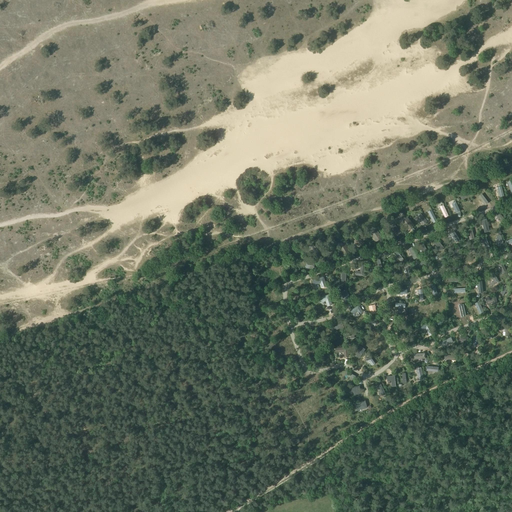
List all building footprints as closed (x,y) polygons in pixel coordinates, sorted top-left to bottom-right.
[(463,193),(459,195),(462,200),(471,195),(470,191),(464,195),(463,193)] [(481,194),(478,197),(484,205),(488,203),(481,194)] [(455,202),(451,204),(456,214),(460,212),(455,202)] [(440,207),(445,218),(449,216),(443,205),(440,207)] [(432,210),(428,212),(433,223),(437,221),(432,210)] [(498,212),(495,215),(502,223),(505,220),(498,212)] [(420,213),(416,217),(423,225),(427,222),(420,213)] [(407,218),(402,222),(408,230),(414,225),(407,218)] [(393,223),(389,226),(394,232),(391,234),(394,238),(401,232),(393,223)] [(375,228),(369,232),(376,241),(382,237),(375,228)] [(453,231),(450,233),(456,243),(459,241),(453,231)] [(497,237),(496,238),(497,241),(498,241),(501,247),(504,245),(500,234),(496,236),(497,237)] [(355,235),(353,238),(362,245),(364,242),(355,235)] [(444,248),(437,240),(434,243),(439,249),(438,249),(440,252),(444,248)] [(319,252),(312,243),(303,250),(306,254),(311,249),(316,255),(319,252)] [(345,243),(338,247),(344,256),(350,252),(345,243)] [(429,254),(423,244),(420,246),(425,256),(429,254)] [(329,256),(325,258),(326,262),(335,259),(331,247),(326,249),(329,256)] [(408,249),(413,259),(417,257),(412,247),(408,249)] [(459,247),(451,250),(453,253),(457,252),(459,258),(463,256),(459,247)] [(397,251),(394,253),(401,262),(404,259),(397,251)] [(379,258),(375,259),(377,266),(373,267),(374,271),(382,269),(379,258)] [(306,261),(306,268),(314,269),(315,262),(306,261)] [(503,274),(507,272),(502,263),(498,265),(503,274)] [(356,271),(355,275),(363,276),(365,266),(361,265),(360,272),(356,271)] [(323,277),(311,281),(313,287),(319,284),(321,289),(326,287),(323,277)] [(505,285),(500,293),(503,295),(508,287),(505,285)] [(341,292),(345,304),(351,302),(347,290),(341,292)] [(328,295),(319,298),(321,303),(326,301),(328,306),(332,305),(328,295)] [(495,296),(485,298),(486,302),(492,301),(493,304),(497,304),(495,296)] [(479,315),(484,313),(479,302),(474,304),(479,315)] [(362,312),(358,306),(349,312),(351,315),(357,312),(359,315),(362,312)] [(445,315),(436,322),(438,325),(448,318),(445,315)] [(340,320),(331,324),(334,331),(343,327),(340,320)] [(428,323),(419,327),(421,331),(426,329),(429,336),(433,334),(428,323)] [(501,325),(501,330),(505,330),(505,336),(509,336),(509,326),(501,325)] [(402,326),(390,330),(392,334),(397,332),(398,335),(404,333),(402,326)] [(485,326),(484,331),(490,331),(489,338),(493,338),(494,327),(485,326)] [(460,336),(459,340),(464,341),(463,347),(467,348),(468,337),(460,336)] [(451,337),(440,342),(442,346),(453,342),(451,337)] [(359,351),(356,356),(359,358),(365,349),(358,345),(356,348),(359,351)] [(344,357),(348,357),(348,347),(335,348),(336,352),(343,352),(344,357)] [(369,355),(366,358),(372,366),(375,363),(369,355)] [(346,371),(344,375),(354,380),(356,376),(346,371)] [(394,376),(387,376),(387,381),(391,381),(392,387),(395,386),(394,376)] [(382,396),(386,394),(380,384),(377,386),(380,392),(379,393),(380,395),(381,394),(382,396)] [(360,386),(348,388),(349,392),(353,391),(354,395),(362,393),(360,386)] [(365,400),(355,403),(357,411),(367,408),(365,400)]
